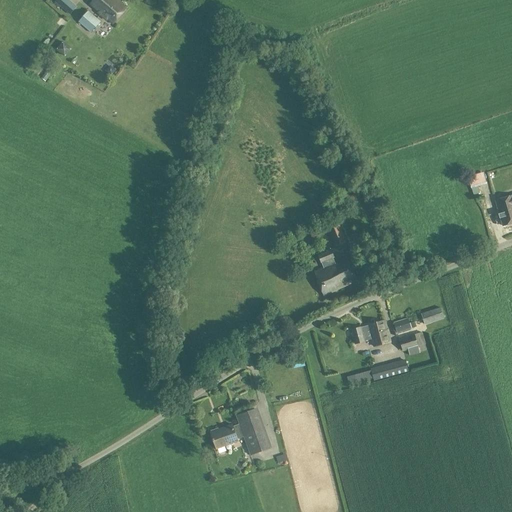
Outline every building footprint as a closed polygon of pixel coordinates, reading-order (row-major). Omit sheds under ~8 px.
[(56,0),(54,2),(70,16),(77,7),(68,0),(56,0)] [(127,8),(116,0),(94,0),(90,5),(113,24),(127,8)] [(88,11),(78,23),(91,34),(101,22),(88,11)] [(51,78),(58,69),(52,64),(45,73),(51,78)] [(468,178),(471,188),(486,183),(483,173),(468,178)] [(364,200),(372,197),(369,189),(361,192),(348,198),(351,205),(364,199),(364,200)] [(511,196),(496,201),(503,226),(511,223),(511,196)] [(335,249),(346,243),(339,226),(328,231),(335,249)] [(322,263),(324,269),(314,273),(324,296),(357,282),(347,259),(337,263),(331,250),(318,256),(321,264),(322,263)] [(421,315),(425,325),(444,319),(440,309),(421,315)] [(394,323),(397,334),(412,329),(409,318),(394,323)] [(365,342),(373,340),(375,347),(390,343),(384,322),(362,327),(352,330),(355,345),(366,342),(365,342)] [(399,340),(403,353),(419,348),(418,347),(426,344),(422,333),(414,336),(414,335),(399,340)] [(373,379),(374,381),(408,372),(405,360),(371,369),(371,371),(373,379)] [(355,375),(357,383),(373,379),(371,371),(355,375)] [(286,394),(308,390),(305,376),(283,381),(286,394)] [(270,448),(256,409),(236,416),(239,425),(244,437),(250,456),(270,448)] [(233,426),(219,431),(218,428),(210,431),(216,449),(238,441),(237,440),(244,437),(239,425),(233,427),(233,426)]
